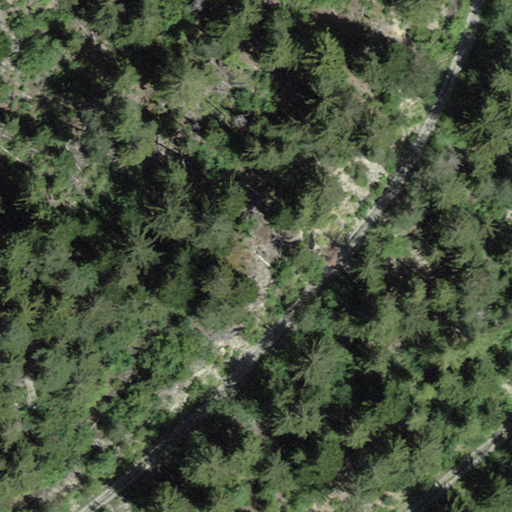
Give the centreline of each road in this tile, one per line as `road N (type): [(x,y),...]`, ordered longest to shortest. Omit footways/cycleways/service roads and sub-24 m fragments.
road 1 (track): [(91,511),(214,399),(367,221),(430,122),(476,0)]
road 2 (track): [(511,434),(413,511)]
